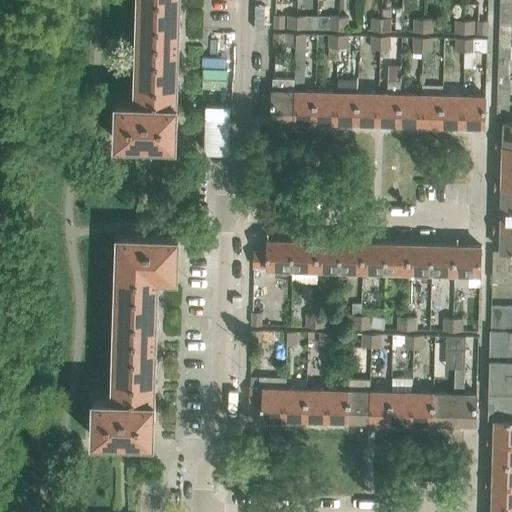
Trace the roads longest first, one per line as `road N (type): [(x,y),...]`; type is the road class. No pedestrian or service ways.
road 1 (residential): [(202,508),(203,473),(222,438),(226,214)]
road 2 (residential): [(226,214),(488,221)]
road 3 (residential): [(226,214),(226,166),(242,120),(245,0)]
